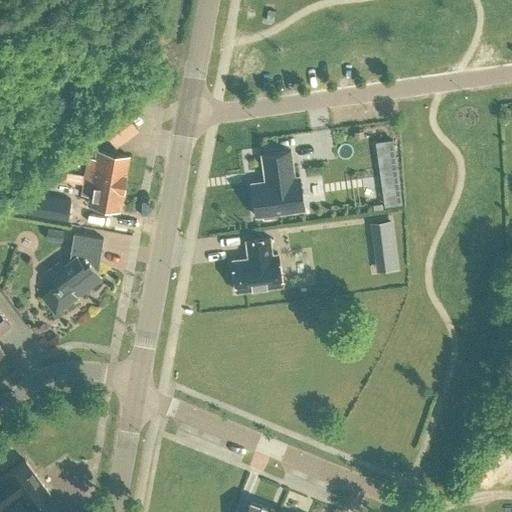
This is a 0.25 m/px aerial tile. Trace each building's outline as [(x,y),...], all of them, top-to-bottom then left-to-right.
[(117,146),(140,130),(126,110),(103,127),(117,146)] [(396,137),(379,139),(390,205),(407,203),(396,137)] [(277,212),(304,209),(299,175),(294,176),(290,149),(261,153),(265,180),(251,182),(255,215),(262,214),(264,217),(276,215),(277,212)] [(88,156),(85,176),(124,182),(129,155),(97,150),(96,157),(88,156)] [(119,208),(124,182),(85,176),(82,194),(89,195),(88,203),(119,208)] [(369,199),(367,186),(361,187),(356,194),(357,200),(369,199)] [(55,219),(76,222),(78,210),(57,206),(55,219)] [(377,269),(402,267),(399,219),(374,220),(377,269)] [(62,241),(64,229),(48,227),(46,238),(62,241)] [(100,254),(103,237),(74,232),(69,260),(48,275),(55,285),(42,296),(55,313),(102,278),(90,261),(100,254)] [(236,290),(282,284),(278,253),(272,253),(269,236),(246,239),(248,256),(232,259),(236,290)] [(0,308),(0,352),(3,350),(0,346),(0,331),(11,323),(0,308)] [(50,493),(25,459),(0,477),(0,511),(19,498),(27,509),(50,493)] [(277,511),(278,511),(250,500),(244,511),(277,511)]
